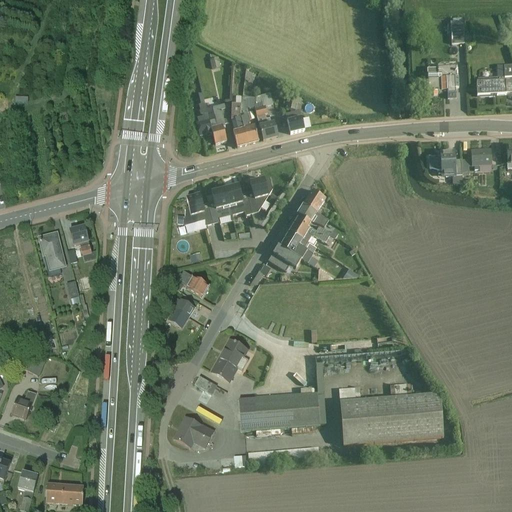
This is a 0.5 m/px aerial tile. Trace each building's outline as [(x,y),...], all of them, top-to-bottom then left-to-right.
[(465,23),(452,24),(453,46),(466,46),(465,23)] [(226,63),(218,65),(221,75),(229,72),(226,63)] [(448,99),(459,99),(458,67),(441,68),(441,79),(430,79),(431,95),(448,94),(448,99)] [(479,97),(510,96),(509,82),(479,83),(479,97)] [(294,137),(309,133),(304,114),(289,118),(294,137)] [(202,139),(215,136),(214,130),(212,120),(199,123),(202,139)] [(267,142),(282,138),(277,121),(262,125),(267,142)] [(217,146),(231,144),(227,127),(214,130),(215,136),(217,146)] [(251,146),(262,143),(258,128),(247,131),(251,146)] [(251,146),(247,131),(237,134),(241,149),(251,146)] [(472,168),(495,168),(494,152),(471,153),(472,168)] [(443,179),(461,178),(459,153),(442,155),(443,179)] [(258,202),(273,198),(268,179),(253,184),(258,202)] [(234,208),(247,205),(242,186),(229,189),(234,208)] [(234,208),(229,189),(215,193),(220,212),(234,208)] [(304,205),(321,215),(330,200),(312,190),(304,205)] [(192,218),(208,214),(205,196),(188,200),(192,218)] [(304,205),(297,216),(315,226),(321,215),(304,205)] [(288,232),(306,242),(315,226),(297,216),(288,232)] [(75,250),(91,246),(86,229),(71,233),(75,250)] [(288,232),(280,246),(297,256),(306,242),(288,232)] [(48,274),(66,269),(58,235),(39,239),(48,274)] [(270,263),(288,273),(297,256),(280,246),(270,263)] [(210,263),(220,263),(219,255),(210,256),(210,263)] [(260,285),(265,289),(275,276),(270,272),(260,285)] [(340,283),(340,274),(326,274),(326,284),(340,283)] [(356,274),(353,279),(360,282),(362,277),(356,274)] [(186,288),(205,300),(212,288),(193,276),(186,288)] [(71,285),(70,278),(55,281),(57,288),(71,285)] [(79,310),(88,309),(84,287),(75,289),(79,310)] [(192,321),(198,311),(183,302),(177,312),(192,321)] [(212,375),(231,386),(250,352),(231,341),(212,375)] [(79,397),(88,375),(79,371),(70,394),(79,397)] [(207,381),(202,391),(220,400),(225,390),(207,381)] [(347,393),(347,402),(369,401),(369,392),(347,393)] [(12,417),(28,423),(37,397),(27,393),(24,403),(18,401),(12,417)] [(242,435),(323,428),(320,395),(240,402),(242,435)] [(443,397),(341,406),(345,452),(447,443),(443,397)] [(202,457),(215,433),(186,417),(173,441),(202,457)] [(326,452),(256,456),(256,467),(327,463),(326,452)] [(0,481),(9,485),(16,466),(0,459),(0,481)] [(253,472),(253,460),(242,460),(241,472),(253,472)] [(19,492),(37,496),(41,478),(24,474),(19,492)] [(46,506),(84,507),(85,488),(47,486),(46,506)] [(2,499),(5,509),(15,506),(12,496),(2,499)] [(30,502),(27,511),(36,511),(38,504),(30,502)]
